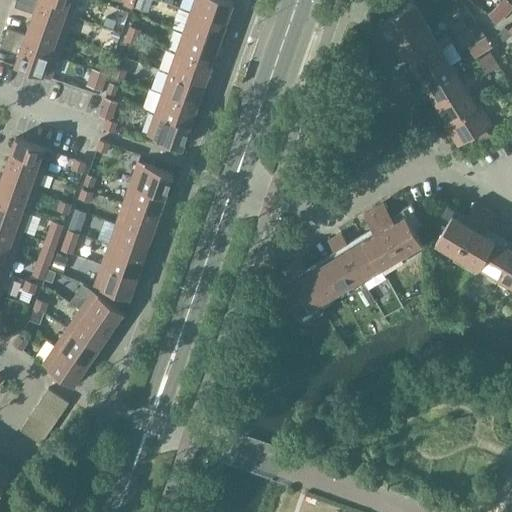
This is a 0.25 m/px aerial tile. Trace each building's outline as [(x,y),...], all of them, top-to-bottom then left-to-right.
[(30,24),(66,37),(73,16),(26,0),(17,0),(15,7),(34,14),(30,24)] [(79,0),(26,0),(73,16),(79,0)] [(195,0),(191,12),(227,24),(234,3),(225,0),(195,0)] [(387,19),(400,41),(427,24),(412,0),(395,0),(391,3),(397,13),(387,19)] [(184,32),(220,45),(227,24),(191,12),(184,32)] [(66,37),(30,24),(27,35),(8,28),(4,38),(59,57),(66,37)] [(427,24),(400,41),(412,61),(440,44),(437,41),(427,24)] [(177,53),(213,65),(220,45),(184,32),(177,53)] [(437,41),(440,44),(442,48),(452,42),(448,35),(437,41)] [(478,43),(484,52),(492,46),(487,37),(478,43)] [(59,57),(4,38),(1,48),(20,54),(16,66),(51,78),(59,57)] [(484,52),(478,43),(470,48),(475,57),(484,52)] [(440,44),(412,61),(425,82),(452,65),(442,48),(440,44)] [(177,53),(170,73),(205,86),(213,65),(177,53)] [(425,82),(437,102),(464,85),(462,82),(452,65),(425,82)] [(170,73),(163,93),(198,106),(205,86),(170,73)] [(462,82),(464,85),(467,89),(477,83),(473,76),(462,82)] [(437,102),(449,122),(449,123),(477,106),(477,105),(467,89),(464,85),(437,102)] [(163,93),(155,114),(191,126),(198,106),(163,93)] [(111,120),(118,101),(106,97),(99,116),(108,119),(111,120)] [(449,123),(449,122),(446,124),(459,146),(479,134),(487,129),(493,125),(480,104),(477,105),(477,106),(449,123)] [(191,126),(155,114),(148,135),(184,148),(191,126)] [(114,132),(117,122),(111,120),(108,119),(104,128),(114,132)] [(487,129),(479,134),(483,141),(491,136),(487,129)] [(16,138),(9,159),(45,172),(52,151),(16,138)] [(101,140),(97,151),(106,155),(111,143),(101,140)] [(9,159),(2,180),(37,192),(45,172),(9,159)] [(139,161),(131,183),(167,196),(174,174),(139,161)] [(2,180),(0,184),(0,202),(30,213),(37,192),(2,180)] [(131,183),(124,203),(160,216),(167,196),(131,183)] [(94,188),(85,185),(80,198),(90,202),(94,188)] [(0,202),(0,225),(23,233),(30,213),(0,202)] [(480,267),(511,285),(511,241),(509,246),(485,232),(495,214),(475,202),(465,220),(455,215),(458,209),(448,203),(436,222),(445,227),(437,241),(458,253),(454,259),(476,273),(480,267)] [(124,203),(117,224),(153,236),(160,216),(124,203)] [(282,289),(298,317),(381,267),(384,273),(407,260),(403,253),(423,241),(415,228),(424,222),(412,203),(402,210),(405,215),(395,221),(384,203),(364,215),(375,233),(351,248),(342,233),(329,241),(338,255),(310,272),(301,258),(288,266),(297,280),(282,289)] [(117,224),(110,244),(145,257),(153,236),(117,224)] [(0,225),(0,248),(16,254),(23,233),(0,225)] [(39,262),(50,266),(57,245),(46,241),(39,262)] [(110,244),(103,264),(138,277),(145,257),(110,244)] [(0,248),(0,270),(9,274),(16,254),(0,248)] [(138,277),(103,264),(95,286),(131,298),(138,277)] [(0,270),(0,293),(2,294),(9,274),(0,270)] [(77,293),(87,300),(93,291),(83,284),(77,293)] [(87,300),(80,310),(112,331),(125,312),(93,291),(87,300)] [(80,310),(68,327),(100,349),(112,331),(80,310)] [(68,327),(56,345),(87,367),(100,349),(68,327)] [(14,344),(23,350),(28,342),(20,336),(14,344)] [(87,367),(56,345),(43,364),(75,385),(87,367)] [(49,388),(42,399),(63,413),(70,403),(49,388)] [(42,399),(35,409),(56,423),(63,413),(42,399)] [(35,409),(28,419),(49,434),(56,423),(35,409)] [(49,434),(28,419),(21,430),(42,444),(49,434)] [(0,493),(16,470),(0,459),(0,493)]
